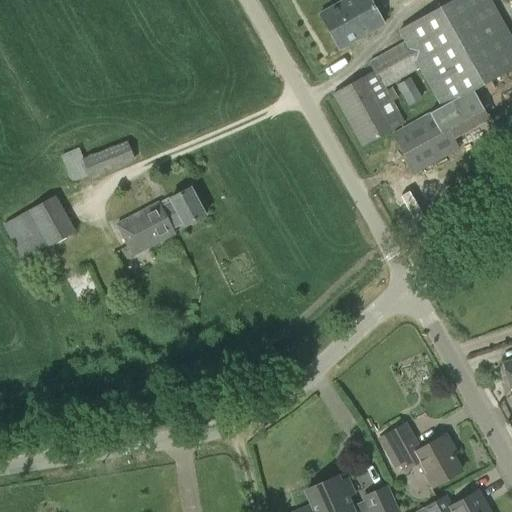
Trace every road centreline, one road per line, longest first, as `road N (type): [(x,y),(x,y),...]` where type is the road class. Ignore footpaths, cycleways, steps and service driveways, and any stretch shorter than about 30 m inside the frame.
road 1 (unclassified): [(0,469),(221,433),(295,391),(405,279)]
road 2 (unclassified): [(405,279),(248,0)]
road 3 (unclassified): [(405,279),(511,473)]
road 4 (unclassified): [(405,279),(511,178)]
